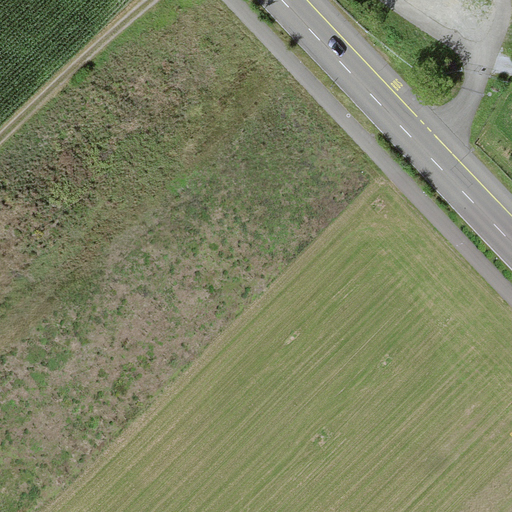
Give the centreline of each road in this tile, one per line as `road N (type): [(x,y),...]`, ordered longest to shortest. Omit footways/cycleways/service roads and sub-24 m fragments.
road 1 (primary): [(511,243),(282,0)]
road 2 (track): [(0,136),(142,0)]
